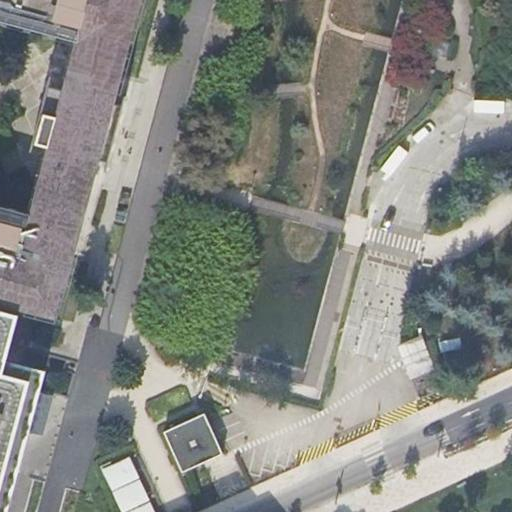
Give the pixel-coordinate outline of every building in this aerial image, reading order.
[(0,0),(0,304),(15,309),(57,320),(142,0),(0,0)] [(0,511),(5,511),(37,381),(0,372),(0,371),(15,309),(0,304),(0,511)] [(420,337),(397,347),(403,362),(412,383),(435,374),(420,337)] [(207,413),(167,431),(184,470),(185,469),(222,453),(225,452),(207,413)] [(150,511),(125,457),(98,469),(117,511),(150,511)]
